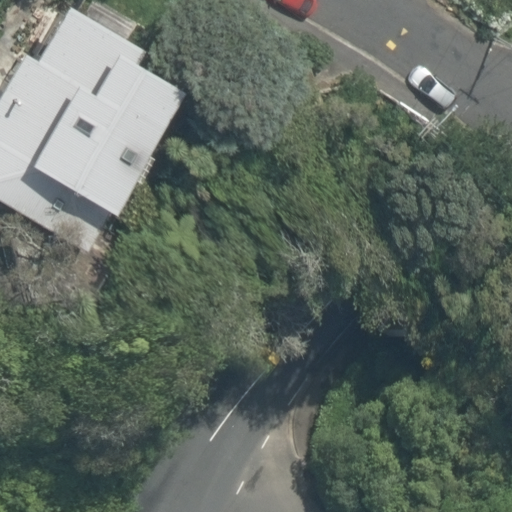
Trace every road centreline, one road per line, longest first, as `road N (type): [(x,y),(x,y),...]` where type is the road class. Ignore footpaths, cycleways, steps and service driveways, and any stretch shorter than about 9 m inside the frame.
road 1 (tertiary): [(205,485),(511,175)]
road 2 (residential): [(353,0),(455,71),(511,128)]
